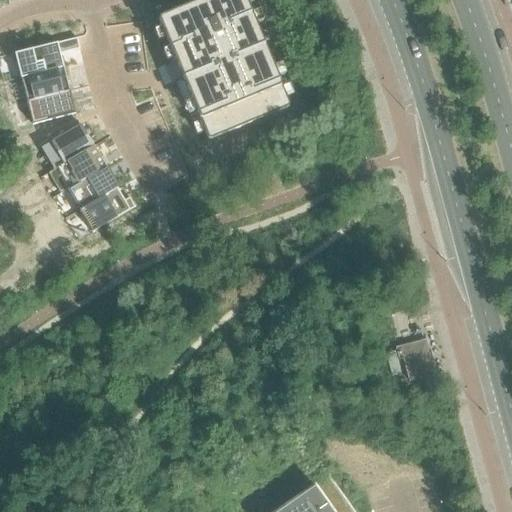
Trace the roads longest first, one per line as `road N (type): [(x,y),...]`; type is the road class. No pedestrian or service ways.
road 1 (secondary): [(394,0),(437,128),(511,412)]
road 2 (residential): [(155,189),(114,116),(94,4)]
road 3 (secondary): [(511,135),(470,0)]
